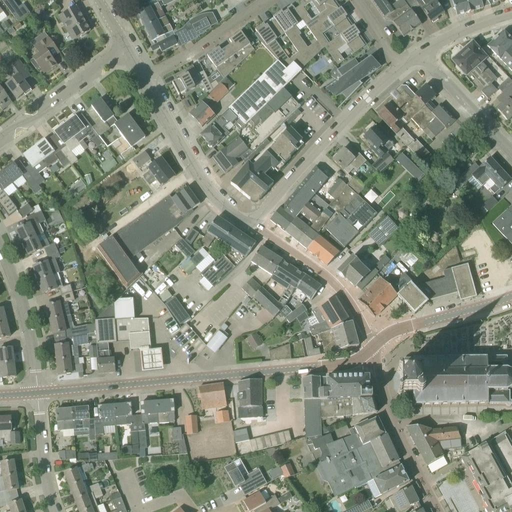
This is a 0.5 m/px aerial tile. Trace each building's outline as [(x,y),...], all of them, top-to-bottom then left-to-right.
[(11,0),(7,0),(4,3),(17,22),(30,13),(23,4),(18,9),(11,0)] [(246,0),(220,0),(226,8),(237,0),(239,0),(242,3),(246,0)] [(304,0),(301,3),(302,5),(295,10),(303,21),(310,30),(339,10),(331,0),(304,0)] [(400,0),(390,7),(385,0),(370,0),(384,19),(389,15),(394,22),(393,23),(403,38),(421,25),(411,12),(413,11),(406,1),(405,0),(400,0)] [(433,0),(421,0),(417,3),(414,0),(407,0),(406,1),(413,11),(419,6),(422,10),(431,22),(432,22),(433,23),(438,20),(437,18),(444,13),(435,1),(435,2),(433,0)] [(451,0),(449,1),(452,9),(455,9),(457,16),(470,12),(466,1),(466,0),(451,0)] [(466,0),(466,1),(470,12),(483,8),(482,8),(490,6),(486,0),(466,0)] [(137,14),(144,28),(165,17),(160,7),(158,3),(137,14)] [(76,6),(75,7),(58,16),(72,41),(80,37),(81,38),(86,35),(86,34),(90,32),(76,6)] [(303,21),(295,10),(293,7),(283,14),(282,12),(273,18),(275,20),(285,34),(297,52),(298,53),(306,65),(322,50),(323,49),(317,41),(308,48),(299,36),(301,34),(296,26),(303,21)] [(339,10),(310,30),(317,41),(323,49),(325,48),(325,47),(329,44),(322,35),(333,27),(340,36),(351,28),(345,18),(347,17),(341,8),(339,10)] [(157,45),(160,49),(161,52),(177,44),(179,43),(181,47),(198,39),(197,37),(204,34),(204,33),(211,29),(210,28),(218,24),(215,18),(209,21),(206,15),(197,17),(193,20),(186,26),(185,30),(166,40),(165,36),(164,36),(156,40),(158,44),(157,45)] [(156,40),(164,36),(173,31),(165,17),(144,28),(152,42),(156,40)] [(285,34),(275,20),(265,27),(264,25),(255,31),(257,33),(254,34),(261,43),(277,61),(286,70),(293,63),(301,70),(306,65),(298,53),(289,60),(288,58),(275,41),(285,34)] [(6,22),(1,26),(4,31),(10,27),(6,22)] [(19,22),(13,27),(16,30),(22,26),(19,22)] [(346,45),(353,55),(365,46),(357,36),(360,35),(354,26),(351,28),(340,36),(329,44),(325,47),(325,48),(338,65),(344,61),(337,51),(346,45)] [(511,40),(503,31),(487,47),(500,61),(500,60),(511,72),(511,40)] [(34,48),(35,48),(40,55),(30,62),(36,70),(39,67),(44,74),(48,70),(49,71),(56,65),(51,58),(59,53),(48,38),(45,32),(31,43),(34,48)] [(230,52),(239,65),(254,51),(241,33),(235,38),(234,37),(229,41),(235,49),(230,52)] [(491,84),(496,79),(482,64),(481,62),(485,59),(473,45),(471,46),(470,45),(469,45),(468,46),(467,47),(466,48),(466,49),(466,50),(466,51),(467,51),(464,54),(490,84),(491,84)] [(239,65),(230,52),(224,56),(219,48),(213,52),(214,53),(207,57),(224,80),(239,65)] [(464,54),(461,57),(456,56),(455,61),(453,62),(466,76),(470,72),(485,88),(481,92),(488,99),(497,91),(491,84),(490,84),(464,54)] [(359,67),(354,60),(353,59),(336,71),(337,72),(342,79),(329,88),(336,98),(342,93),(348,99),(362,85),(362,84),(361,85),(359,82),(377,69),(370,59),(359,67)] [(30,90),(21,78),(27,74),(19,61),(6,71),(13,80),(6,85),(17,100),(30,90)] [(238,121),(244,127),(283,90),(293,80),(302,71),(301,70),(293,63),(286,70),(277,61),(262,76),(227,109),(238,121)] [(198,77),(197,75),(193,66),(177,75),(179,80),(172,83),(178,96),(186,92),(186,93),(195,88),(191,81),(198,77)] [(203,72),(197,75),(198,77),(201,83),(207,79),(203,72)] [(501,94),(511,85),(511,84),(511,81),(508,78),(496,89),(501,94)] [(216,81),(210,85),(213,91),(219,86),(216,81)] [(202,128),(214,116),(205,107),(211,100),(215,104),(228,92),(221,84),(219,86),(213,91),(208,96),(200,104),(189,115),(202,128)] [(435,137),(445,128),(446,130),(456,121),(441,105),(436,109),(429,102),(436,95),(426,85),(413,97),(407,90),(405,92),(404,90),(377,115),(416,157),(430,173),(431,172),(433,175),(438,172),(435,168),(436,167),(439,165),(424,149),(416,140),(414,142),(397,124),(402,119),(406,124),(411,120),(422,132),(426,128),(435,137)] [(511,85),(501,94),(506,100),(496,109),(507,121),(511,116),(511,85)] [(300,108),(283,90),(244,127),(240,131),(238,138),(252,154),(267,140),(283,124),(292,115),(298,110),(300,108)] [(189,99),(184,102),(185,104),(184,104),(187,109),(193,106),(189,99)] [(91,107),(100,118),(109,111),(108,109),(111,106),(108,102),(105,105),(101,100),(91,107)] [(227,109),(200,135),(208,143),(207,146),(209,148),(212,148),(213,148),(228,134),(222,129),(229,122),(233,126),(238,121),(227,109)] [(283,124),(286,127),(301,114),(298,110),(292,115),(283,124)] [(114,117),(109,111),(100,118),(102,121),(92,129),(98,137),(114,125),(117,123),(113,117),(114,117)] [(128,115),(117,123),(114,125),(122,137),(136,126),(128,115)] [(63,122),(79,144),(88,136),(97,148),(103,143),(98,137),(92,129),(91,128),(85,132),(84,130),(85,129),(75,117),(74,118),(73,117),(68,120),(69,121),(67,123),(66,122),(64,123),(63,122)] [(66,147),(60,151),(70,164),(71,166),(78,161),(70,150),(79,144),(63,122),(64,124),(62,125),(63,126),(60,128),(59,127),(55,131),(56,132),(54,133),(64,145),(66,147)] [(136,126),(122,137),(130,148),(120,155),(124,160),(135,151),(132,147),(145,138),(136,126)] [(386,152),(392,146),(376,127),(373,129),(372,128),(368,131),(369,132),(363,138),(372,147),(370,148),(380,159),(371,167),(378,174),(393,160),(386,152)] [(273,171),(281,164),(283,166),(290,158),(289,157),(297,150),(295,148),(302,141),(300,140),(304,135),(297,128),(293,132),(290,129),(287,132),(285,131),(271,144),(272,146),(251,166),(248,163),(230,184),(249,200),(260,199),(265,194),(273,184),(265,178),(273,171)] [(245,160),(252,154),(238,138),(215,157),(214,157),(212,159),(225,175),(228,173),(227,173),(240,164),(237,160),(242,156),(245,160)] [(34,148),(48,167),(57,160),(63,168),(70,164),(60,151),(55,155),(44,140),(34,148)] [(48,167),(34,148),(23,156),(30,165),(25,169),(29,174),(38,187),(39,186),(44,182),(41,178),(42,178),(39,174),(43,170),(48,167)] [(359,154),(354,159),(343,149),(338,155),(337,154),(333,158),(334,159),(333,160),(348,175),(354,168),(357,171),(366,161),(359,154)] [(148,169),(161,186),(174,177),(161,159),(153,165),(150,160),(144,153),(133,162),(138,169),(145,164),(148,169)] [(402,154),(395,161),(401,166),(407,160),(402,154)] [(105,174),(117,165),(112,157),(99,166),(105,174)] [(477,191),(489,180),(489,179),(500,169),(498,167),(499,167),(496,163),(495,164),(490,158),(480,168),(475,164),(457,180),(463,186),(468,182),(477,191)] [(13,164),(3,172),(12,184),(13,184),(17,189),(26,182),(35,195),(41,190),(39,186),(38,187),(29,174),(24,178),(22,177),(23,176),(13,164)] [(327,172),(335,179),(342,171),(333,164),(327,172)] [(295,219),(315,195),(329,177),(315,166),(293,192),(281,207),(270,221),(285,233),(296,219),(295,219)] [(502,171),(500,169),(489,179),(489,180),(494,185),(489,190),(494,195),(500,190),(510,180),(505,175),(506,174),(503,171),(502,171)] [(8,199),(9,198),(3,191),(12,184),(3,172),(0,173),(0,206),(8,217),(17,210),(16,210),(8,199)] [(321,236),(307,251),(327,267),(339,251),(340,252),(377,215),(376,214),(365,203),(372,195),(384,182),(377,176),(364,189),(335,218),(321,232),(322,233),(323,232),(328,237),(326,240),(321,236)] [(346,186),(334,200),(329,206),(298,244),(307,251),(321,236),(320,235),(322,233),(321,232),(335,218),(364,189),(353,179),(346,186)] [(108,180),(69,211),(64,212),(80,263),(88,260),(86,253),(93,248),(91,244),(95,240),(93,236),(89,232),(83,236),(77,216),(89,206),(114,187),(108,180)] [(334,200),(346,186),(339,180),(327,194),(334,200)] [(68,191),(73,198),(80,193),(75,186),(68,191)] [(184,217),(184,216),(199,204),(187,188),(172,199),(169,196),(113,236),(114,237),(97,249),(127,291),(142,276),(130,260),(177,227),(176,225),(184,217)] [(298,244),(329,206),(315,195),(295,219),(296,219),(285,233),(298,244)] [(492,197),(482,206),(483,207),(480,209),(485,214),(497,203),(492,197)] [(22,219),(33,212),(28,205),(18,213),(22,219)] [(492,224),(511,245),(511,205),(510,208),(492,224)] [(398,211),(398,217),(403,220),(408,217),(408,212),(403,209),(398,211)] [(26,219),(29,224),(16,230),(22,243),(43,233),(39,224),(40,224),(45,221),(41,212),(26,219)] [(379,248),(399,230),(387,217),(367,235),(379,248)] [(215,238),(222,243),(233,228),(217,218),(207,233),(200,243),(208,249),(215,238)] [(255,243),(233,228),(222,243),(229,248),(200,274),(214,288),(245,259),(255,243)] [(187,250),(198,234),(192,230),(184,241),(180,246),(187,250)] [(49,246),(46,240),(43,233),(22,243),(28,256),(41,250),(41,249),(43,248),(46,255),(57,251),(54,244),(49,246)] [(282,261),(261,247),(258,253),(251,263),(271,276),(282,261)] [(47,263),(47,262),(33,267),(38,281),(58,274),(60,273),(55,260),(60,257),(59,255),(57,251),(46,255),(49,262),(47,263)] [(198,253),(189,262),(195,269),(205,260),(198,253)] [(356,286),(360,290),(360,291),(389,261),(385,256),(368,273),(351,257),(337,272),(338,273),(338,276),(341,279),(344,278),(345,279),(354,288),(356,286)] [(190,258),(180,268),(188,276),(195,269),(189,262),(191,259),(190,258)] [(289,300),(292,297),(305,276),(282,261),(271,276),(270,279),(280,286),(283,282),(289,286),(283,296),(289,300)] [(94,263),(80,268),(92,302),(105,297),(94,263)] [(442,272),(444,279),(415,287),(413,289),(409,284),(397,296),(414,314),(427,302),(426,302),(425,299),(457,290),(460,301),(476,297),(467,265),(442,272)] [(58,274),(38,281),(43,294),(62,287),(58,274)] [(381,279),(357,301),(374,318),(397,296),(409,284),(411,283),(403,274),(389,287),(381,279)] [(311,301),(321,287),(305,276),(292,297),(301,304),(306,297),(311,301)] [(251,299),(261,288),(251,279),(241,289),(251,299)] [(61,296),(72,293),(70,286),(59,289),(61,296)] [(273,319),(279,313),(283,309),(261,288),(251,299),(273,319)] [(159,297),(164,303),(171,297),(167,291),(159,297)] [(72,293),(61,296),(63,304),(74,301),(72,293)] [(175,297),(164,305),(180,326),(190,319),(175,297)] [(311,312),(316,320),(319,324),(308,329),(312,336),(312,338),(319,335),(319,334),(334,328),(348,320),(335,298),(311,312)] [(96,346),(98,359),(99,374),(115,373),(114,359),(111,359),(110,351),(108,351),(108,344),(116,344),(116,342),(129,341),(130,351),(139,350),(140,350),(147,349),(150,349),(148,319),(134,320),(132,300),(128,300),(118,301),(113,306),(111,306),(94,321),(95,325),(95,334),(96,337),(96,342),(96,346)] [(46,306),(49,320),(70,316),(67,303),(60,305),(59,303),(46,306)] [(283,309),(279,313),(285,319),(285,318),(286,320),(289,324),(306,311),(302,305),(292,313),(285,306),(284,308),(283,309)] [(81,336),(88,334),(87,325),(79,327),(73,328),(70,316),(49,320),(53,335),(66,332),(67,338),(81,336)] [(319,334),(319,335),(323,344),(325,354),(339,351),(338,351),(358,346),(352,322),(334,328),(319,334)] [(0,339),(10,337),(6,323),(0,324),(0,339)] [(95,325),(87,325),(88,334),(88,338),(96,337),(95,334),(95,325)] [(220,328),(218,331),(225,336),(228,334),(220,328)] [(246,339),(253,350),(262,345),(256,333),(246,339)] [(78,358),(77,347),(88,344),(88,343),(88,338),(88,334),(81,336),(67,338),(68,345),(55,346),(56,361),(78,358),(78,359),(78,358)] [(280,348),(269,352),(270,362),(291,360),(290,350),(289,345),(280,348)] [(90,359),(96,359),(98,359),(96,346),(88,347),(89,359),(90,359)] [(12,348),(0,349),(0,364),(13,363),(12,348)] [(140,350),(139,350),(141,374),(162,371),(160,351),(148,352),(147,349),(140,350)] [(486,358),(413,358),(413,359),(404,360),(403,360),(400,362),(399,363),(400,363),(400,368),(397,371),(400,374),(400,390),(397,393),(400,395),(403,393),(413,392),(413,404),(412,404),(412,405),(413,405),(413,406),(488,405),(488,404),(488,392),(496,392),(496,393),(497,393),(497,392),(505,391),(505,392),(507,392),(507,391),(509,390),(511,390),(511,389),(511,372),(507,370),(506,370),(506,357),(487,358),(487,357),(486,357),(486,358)] [(78,365),(78,359),(78,358),(56,361),(58,375),(83,372),(82,365),(78,365)] [(13,363),(0,364),(0,382),(2,382),(1,379),(15,377),(13,363)] [(352,399),(372,398),(371,390),(369,391),(368,376),(303,378),(304,401),(320,400),(320,399),(352,399)] [(261,380),(238,382),(239,392),(240,408),(241,408),(262,408),(261,380)] [(223,384),(199,388),(202,409),(226,406),(223,384)] [(488,404),(505,404),(505,405),(506,405),(506,406),(507,406),(507,407),(508,407),(509,407),(510,407),(511,406),(511,405),(511,404),(511,403),(511,402),(511,400),(511,394),(510,394),(509,394),(509,390),(507,391),(507,392),(505,392),(505,391),(497,392),(497,393),(496,393),(496,392),(488,392),(488,404)] [(321,418),(353,415),(376,413),(372,398),(352,399),(320,399),(320,400),(304,401),(305,439),(317,436),(321,434),(321,418)] [(169,422),(175,422),(173,401),(157,402),(158,414),(159,424),(169,423),(169,422)] [(158,414),(157,402),(140,403),(142,424),(148,424),(147,418),(146,418),(146,415),(158,414)] [(114,406),(116,427),(132,425),(130,404),(114,406)] [(99,421),(94,421),(95,436),(103,435),(103,427),(104,427),(105,432),(115,431),(114,427),(116,427),(114,406),(98,407),(99,421)] [(88,408),(72,409),(73,430),(89,429),(90,441),(96,440),(95,436),(94,421),(89,422),(88,408)] [(55,410),(57,427),(53,427),(53,432),(73,430),(72,409),(55,410)] [(217,413),(218,424),(228,423),(227,412),(217,413)] [(185,418),(187,436),(197,435),(196,417),(185,418)] [(11,442),(11,445),(19,444),(19,433),(11,433),(11,431),(10,418),(0,418),(0,439),(4,440),(4,443),(11,442)] [(349,432),(351,436),(333,442),(330,434),(322,437),(321,434),(317,436),(305,439),(306,446),(313,445),(314,450),(319,449),(322,454),(321,459),(319,460),(320,463),(321,464),(363,445),(364,446),(386,435),(378,418),(368,422),(367,421),(352,427),(353,430),(349,432)] [(456,428),(431,431),(431,430),(418,427),(406,427),(427,466),(443,457),(441,451),(462,449),(460,439),(456,428)] [(172,429),(173,441),(182,441),(181,428),(172,429)] [(249,441),(246,429),(233,432),(235,444),(249,441)] [(291,442),(289,431),(277,434),(278,437),(275,437),(275,434),(263,437),(264,440),(261,441),(261,438),(249,441),(252,452),(286,444),(285,443),(291,442)] [(130,433),(131,445),(138,444),(137,432),(130,433)] [(488,443),(461,458),(461,459),(461,460),(461,461),(462,464),(464,464),(467,470),(469,469),(481,491),(478,493),(484,504),(483,505),(485,509),(484,510),(485,511),(510,511),(511,510),(511,445),(505,432),(488,443)] [(321,464),(320,463),(320,464),(318,468),(324,480),(328,482),(335,497),(355,488),(355,489),(366,484),(374,480),(397,468),(394,463),(398,461),(386,435),(364,446),(363,445),(321,464)] [(65,448),(66,452),(59,452),(60,461),(76,460),(75,451),(70,451),(70,448),(65,448)] [(0,465),(2,478),(16,475),(13,461),(1,463),(0,463),(0,465)] [(244,497),(266,485),(258,471),(248,476),(239,461),(224,469),(235,489),(238,487),(244,497)] [(76,469),(64,472),(70,486),(81,482),(87,479),(84,473),(91,470),(88,464),(80,467),(80,468),(77,469),(76,469)] [(283,474),(285,479),(294,475),(289,464),(280,468),(283,474)] [(273,480),(283,474),(279,467),(269,473),(273,480)] [(408,483),(401,467),(397,468),(374,480),(382,496),(408,483)] [(16,490),(18,490),(16,475),(2,478),(0,477),(0,492),(4,492),(6,492),(16,490)] [(70,486),(75,500),(86,495),(81,482),(70,486)] [(92,493),(100,490),(98,484),(90,487),(92,493)] [(401,510),(396,511),(411,511),(409,507),(417,503),(418,503),(411,487),(393,496),(401,510)] [(92,493),(86,495),(75,500),(79,511),(83,511),(97,507),(95,499),(102,496),(100,490),(92,493)] [(114,501),(120,498),(119,493),(109,497),(111,502),(114,501)] [(252,511),(253,511),(265,511),(269,510),(269,511),(280,505),(277,500),(275,496),(264,502),(259,493),(243,502),(244,504),(242,505),(245,510),(247,509),(248,511),(252,511)] [(289,494),(277,500),(280,505),(292,498),(289,494)] [(83,511),(126,511),(124,505),(121,498),(120,498),(114,501),(117,510),(113,511),(105,511),(103,504),(97,507),(83,511)] [(333,510),(341,505),(336,498),(329,503),(333,510)] [(10,511),(24,511),(21,501),(9,505),(11,511),(10,511)] [(368,501),(347,511),(363,511),(371,508),(368,501)]
